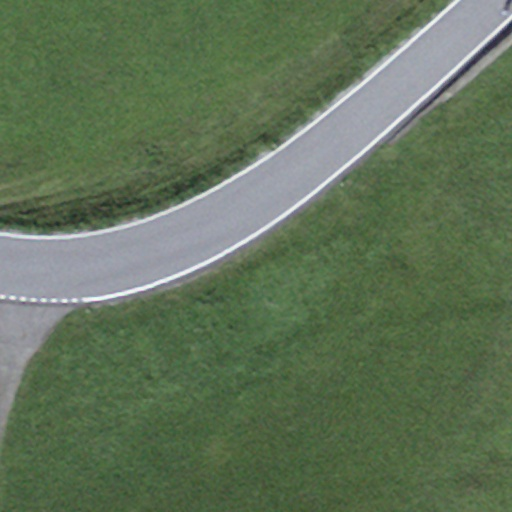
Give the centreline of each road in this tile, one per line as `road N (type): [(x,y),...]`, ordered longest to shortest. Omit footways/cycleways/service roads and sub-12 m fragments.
road 1 (tertiary): [(501,0),(253,202),(192,236),(86,269),(0,264)]
road 2 (track): [(28,269),(0,412)]
